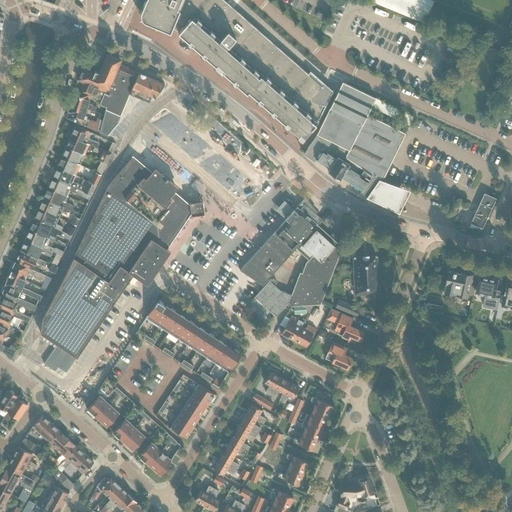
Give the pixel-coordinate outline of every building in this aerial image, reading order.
[(147,0),(143,12),(143,16),(146,19),(170,29),(173,23),(179,30),(177,31),(206,56),(207,55),(302,138),(319,119),(325,106),(332,91),(322,87),(323,87),(224,0),(147,0)] [(433,2),(428,0),(370,0),(370,1),(424,23),(433,2)] [(501,53),(484,46),(479,61),(481,62),(473,83),(487,89),(501,53)] [(94,71),(93,73),(83,68),(78,79),(84,82),(84,83),(80,92),(90,95),(90,96),(101,100),(99,103),(100,105),(105,106),(101,127),(108,130),(119,121),(125,102),(131,88),(138,73),(118,64),(120,59),(107,54),(99,73),(94,71)] [(138,73),(131,88),(151,96),(154,98),(164,84),(154,80),(155,79),(138,72),(138,73)] [(375,98),(342,82),(316,136),(313,141),(311,144),(304,154),(314,161),(315,159),(329,169),(328,171),(339,179),(341,176),(362,190),(360,193),(369,198),(370,196),(381,181),(383,177),(384,177),(384,176),(388,167),(404,134),(405,134),(405,133),(367,114),(375,98)] [(90,96),(90,95),(74,91),(71,102),(76,104),(86,108),(94,111),(96,107),(92,106),(92,104),(88,103),(90,96)] [(76,104),(71,102),(68,111),(72,112),(69,119),(91,128),(93,124),(92,120),(83,117),(86,108),(76,104)] [(193,116),(197,110),(191,106),(187,112),(193,116)] [(76,126),(71,136),(89,144),(88,144),(97,148),(99,143),(88,139),(91,132),(76,126)] [(84,154),(88,144),(89,144),(71,136),(67,146),(84,154)] [(112,142),(108,152),(112,154),(114,148),(116,144),(112,142)] [(62,157),(80,165),(82,160),(79,159),(80,156),(82,156),(83,154),(84,154),(67,146),(62,157)] [(112,154),(108,152),(103,150),(98,160),(100,161),(106,164),(112,154)] [(151,172),(132,157),(131,158),(108,185),(64,277),(36,330),(62,348),(76,358),(136,274),(145,280),(185,220),(190,213),(192,213),(193,214),(194,214),(195,214),(196,215),(197,215),(198,214),(199,214),(200,213),(202,211),(202,209),(202,206),(201,205),(199,203),(198,203),(196,202),(194,203),(192,203),(192,204),(191,205),(189,206),(178,196),(173,192),(175,190),(175,189),(175,188),(175,187),(175,186),(174,186),(173,185),(172,185),(171,185),(170,186),(168,188),(155,176),(157,175),(157,174),(157,173),(157,172),(157,171),(156,170),(155,170),(154,170),(153,170),(152,171),(151,172)] [(57,167),(76,175),(80,165),(62,157),(57,167)] [(106,164),(100,161),(96,171),(102,174),(106,164)] [(73,182),(76,175),(57,167),(53,177),(92,195),(96,185),(90,183),(83,179),(82,182),(85,183),(84,187),(73,182)] [(102,174),(96,171),(90,183),(96,185),(102,174)] [(48,188),(67,196),(69,190),(76,193),(89,200),(91,196),(92,195),(53,177),(48,188)] [(381,181),(370,196),(381,201),(401,211),(407,199),(412,188),(384,177),(383,177),(381,181)] [(69,209),(69,210),(72,211),(74,206),(66,202),(68,197),(67,196),(48,188),(44,198),(69,209)] [(484,197),(482,203),(493,208),(495,202),(484,197)] [(39,208),(59,217),(62,211),(64,212),(65,212),(67,213),(69,210),(69,209),(44,198),(39,208)] [(478,208),(473,220),(484,225),(489,214),(490,214),(493,208),(482,203),(480,202),(478,208)] [(240,270),(262,285),(267,279),(271,275),(283,263),(296,248),(317,224),(322,219),(304,203),(302,206),(300,205),(267,240),(262,245),(259,248),(257,251),(240,270)] [(39,208),(35,219),(61,230),(63,227),(56,224),(59,217),(39,208)] [(80,219),(74,217),(71,223),(77,226),(80,219)] [(51,238),(50,239),(54,240),(57,234),(70,240),(72,236),(66,233),(61,231),(61,230),(35,219),(30,229),(51,238)] [(267,279),(262,285),(263,287),(254,297),(275,316),(288,302),(292,306),(321,304),(342,247),(337,243),(339,240),(333,233),(330,236),(317,224),(296,248),(309,260),(306,263),(302,274),(299,273),(291,295),(280,290),(275,286),(278,282),(271,275),(267,279)] [(66,233),(72,236),(75,229),(69,226),(66,233)] [(48,245),(50,239),(51,238),(30,229),(25,240),(53,252),(56,254),(61,256),(62,257),(64,252),(56,248),(54,248),(48,245)] [(50,257),(53,252),(25,240),(21,250),(37,257),(40,252),(50,257)] [(37,258),(37,257),(21,250),(15,262),(32,269),(35,262),(43,265),(45,261),(37,258)] [(56,267),(61,256),(56,254),(51,264),(56,267)] [(354,257),(354,258),(353,258),(355,296),(373,295),(373,292),(378,291),(376,256),(354,257)] [(15,262),(10,273),(24,279),(27,273),(36,276),(34,279),(42,282),(43,281),(48,283),(51,278),(45,275),(15,262)] [(51,264),(48,270),(55,273),(58,268),(56,267),(51,264)] [(473,296),(474,286),(471,285),(473,275),(462,272),(462,273),(450,271),(445,291),(458,293),(457,294),(468,297),(468,295),(473,296)] [(5,284),(19,290),(19,291),(39,301),(42,296),(21,287),(24,279),(10,273),(5,284)] [(499,280),(480,276),(477,293),(494,296),(491,308),(497,309),(501,291),(497,290),(499,280)] [(504,296),(501,295),(496,318),(501,319),(504,306),(506,307),(507,308),(509,309),(511,308),(511,283),(507,282),(504,296)] [(5,285),(1,295),(14,301),(13,302),(34,311),(36,306),(16,297),(19,291),(5,285)] [(0,296),(0,309),(10,314),(10,315),(13,316),(28,322),(30,318),(14,311),(17,304),(0,296)] [(144,317),(155,324),(167,306),(156,299),(144,317)] [(350,304),(338,299),(335,307),(357,317),(360,310),(349,305),(350,304)] [(443,302),(429,299),(427,306),(441,309),(443,302)] [(167,306),(155,324),(165,331),(177,313),(167,306)] [(319,309),(315,307),(311,314),(314,317),(319,309)] [(352,318),(341,313),(331,309),(327,319),(337,323),(334,330),(338,331),(337,333),(341,335),(349,339),(350,337),(360,340),(364,331),(349,325),(352,318)] [(15,332),(17,327),(10,324),(13,316),(10,315),(0,310),(0,323),(9,327),(8,329),(15,332)] [(177,313),(165,331),(176,338),(188,320),(177,313)] [(293,340),(301,327),(296,324),(299,320),(291,316),(281,334),(293,340)] [(188,320),(176,338),(186,345),(198,326),(188,320)] [(0,350),(1,352),(11,360),(17,348),(11,345),(11,344),(3,340),(8,329),(0,325),(0,350)] [(305,329),(301,327),(293,340),(306,347),(315,329),(308,325),(305,329)] [(198,326),(186,345),(197,352),(209,333),(198,326)] [(209,333),(197,352),(207,359),(219,340),(209,333)] [(219,340),(207,359),(218,365),(230,347),(219,340)] [(333,341),(331,345),(329,351),(325,357),(332,361),(331,362),(347,369),(352,358),(344,354),(347,347),(333,341)] [(230,347),(218,365),(228,372),(240,354),(230,347)] [(62,348),(52,362),(66,372),(76,358),(62,348)] [(266,392),(270,395),(280,377),(270,372),(264,383),(269,385),(266,392)] [(280,377),(270,395),(275,398),(279,391),(283,393),(289,382),(280,377)] [(289,382),(283,393),(281,397),(279,400),(285,403),(289,396),(293,398),(299,387),(289,382)] [(199,384),(191,395),(207,405),(214,394),(199,384)] [(11,407),(18,397),(7,390),(0,400),(0,423),(0,410),(2,408),(5,410),(8,406),(11,407)] [(264,407),(267,401),(255,394),(252,399),(264,407)] [(207,405),(191,395),(184,406),(200,416),(207,405)] [(97,418),(109,404),(99,396),(87,409),(97,418)] [(313,409),(327,415),(332,405),(312,397),(310,400),(316,403),(313,409)] [(18,419),(27,405),(17,398),(2,421),(5,424),(11,415),(18,419)] [(297,398),(294,406),(300,409),(304,401),(297,398)] [(267,401),(264,407),(270,410),(273,404),(267,401)] [(119,413),(109,404),(97,418),(106,427),(119,413)] [(251,404),(246,413),(256,420),(256,419),(263,423),(266,419),(259,415),(262,410),(251,404)] [(200,416),(184,406),(177,416),(193,426),(200,416)] [(292,410),(291,414),(297,416),(300,409),(294,406),(292,410)] [(288,420),(291,414),(292,410),(288,408),(287,411),(283,409),(279,415),(283,418),(288,420)] [(322,428),(327,415),(313,409),(310,416),(306,414),(304,420),(322,428)] [(253,424),(256,420),(246,413),(240,423),(258,433),(260,428),(253,424)] [(291,414),(288,420),(287,421),(293,424),(297,416),(291,414)] [(60,431),(42,415),(32,427),(49,442),(60,431)] [(193,426),(177,416),(170,427),(186,437),(193,426)] [(122,442),(135,428),(125,419),(113,433),(122,442)] [(306,427),(303,433),(318,439),(322,428),(304,420),(301,425),(306,427)] [(255,437),(258,433),(240,423),(235,432),(245,438),(248,433),(255,437)] [(145,437),(135,428),(122,442),(132,450),(145,437)] [(60,431),(49,442),(66,458),(76,447),(60,431)] [(243,442),(245,438),(235,432),(229,441),(247,451),(250,446),(243,442)] [(275,432),(272,440),(278,442),(282,435),(275,432)] [(318,439),(303,433),(300,440),(294,438),(293,442),(313,450),(318,439)] [(38,453),(43,448),(24,438),(20,444),(38,453)] [(278,442),(272,440),(269,447),(275,450),(278,442)] [(244,456),(247,451),(229,441),(224,450),(234,456),(237,452),(244,456)] [(139,456),(150,466),(162,453),(151,443),(139,456)] [(18,446),(7,466),(21,474),(25,467),(27,468),(26,468),(32,472),(36,465),(30,462),(28,461),(32,454),(18,446)] [(94,462),(76,447),(66,458),(61,463),(65,467),(70,462),(83,474),(94,462)] [(416,460),(421,458),(418,449),(413,451),(416,460)] [(232,461),(234,456),(224,450),(218,459),(236,470),(239,465),(232,461)] [(162,453),(150,466),(160,476),(171,460),(162,453)] [(288,467),(303,474),(308,462),(288,454),(286,457),(292,460),(288,467)] [(54,460),(49,455),(46,459),(51,464),(54,460)] [(233,474),(236,470),(218,459),(213,469),(223,475),(226,470),(233,474)] [(256,465),(253,472),(259,475),(263,467),(256,465)] [(7,466),(2,476),(0,479),(0,487),(10,493),(19,478),(21,479),(20,481),(31,487),(34,481),(30,479),(21,474),(7,466)] [(298,485),(303,474),(288,467),(285,475),(280,473),(278,476),(298,485)] [(67,477),(56,468),(52,472),(58,482),(69,489),(74,484),(66,477),(67,477)] [(259,475),(253,472),(249,480),(256,483),(259,475)] [(52,478),(44,473),(39,481),(47,486),(52,478)] [(106,495),(117,484),(110,478),(108,480),(105,477),(96,486),(106,495)] [(368,477),(358,481),(358,483),(354,485),(342,484),(341,496),(342,496),(342,501),(338,499),(335,506),(339,507),(336,511),(350,511),(351,511),(347,510),(349,504),(346,502),(349,497),(354,497),(362,495),(363,496),(374,492),(368,477)] [(224,480),(220,478),(216,483),(220,486),(226,490),(228,485),(223,482),(224,480)] [(101,511),(104,511),(124,491),(117,484),(106,495),(111,499),(104,506),(105,506),(100,511),(101,511)] [(26,499),(31,489),(26,486),(20,495),(26,499)] [(43,508),(49,511),(58,511),(68,493),(55,486),(48,499),(46,498),(44,499),(42,503),(43,505),(44,506),(43,508)] [(204,506),(214,488),(209,486),(205,493),(200,490),(194,501),(204,506)] [(0,487),(0,511),(10,493),(0,487)] [(218,491),(214,488),(204,506),(214,511),(219,501),(215,498),(218,491)] [(277,494),(274,502),(288,508),(293,497),(273,488),(271,492),(277,494)] [(97,500),(100,493),(95,491),(92,497),(97,500)] [(121,509),(132,498),(124,491),(104,511),(110,511),(111,511),(117,505),(121,509)] [(254,504),(260,507),(264,499),(257,496),(254,504)] [(132,511),(139,505),(132,498),(121,509),(124,511),(132,511)] [(234,511),(240,502),(235,500),(231,507),(226,505),(222,511),(234,511)] [(30,511),(35,504),(29,501),(24,509),(29,511),(30,511)] [(241,511),(245,505),(240,502),(234,511),(241,511)] [(267,506),(265,511),(286,511),(288,508),(274,502),(271,508),(267,506)]
